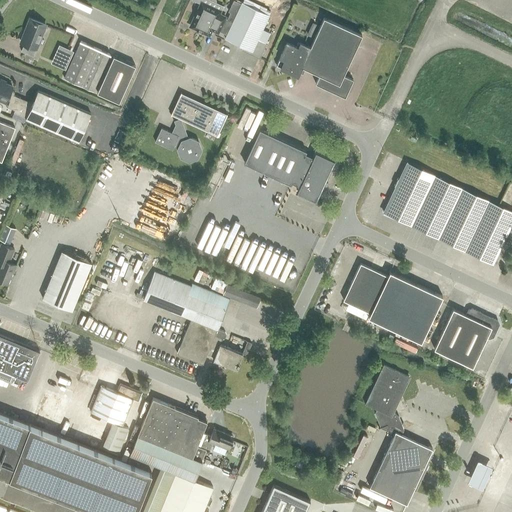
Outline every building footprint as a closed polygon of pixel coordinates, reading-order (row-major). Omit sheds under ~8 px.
[(220,31),(227,35),(242,2),(237,0),(237,2),(234,1),(229,12),(231,13),(227,20),(224,18),(219,16),(223,7),(216,4),(215,0),(192,0),(200,3),(188,27),(209,37),(212,32),(218,35),(220,31)] [(243,0),(243,3),(242,2),(227,35),(225,39),(260,55),(266,44),(257,40),(270,13),(266,10),(259,7),(258,10),(252,7),(254,4),(244,0),(243,0)] [(309,48),(301,67),(319,75),(315,84),(345,98),(353,80),(344,75),(362,35),(324,18),(320,26),(314,39),(310,48),(310,49),(309,48)] [(21,51),(33,56),(36,48),(37,48),(46,26),(29,19),(20,41),(25,43),(21,51)] [(312,22),(306,35),(314,39),(320,26),(312,22)] [(110,54),(81,41),(64,78),(93,91),(110,54)] [(301,67),(309,48),(310,49),(310,48),(298,43),(296,48),(287,43),(276,66),(290,72),(289,75),(296,78),(301,67)] [(97,92),(119,102),(135,66),(113,56),(97,92)] [(7,99),(10,101),(11,101),(13,95),(14,92),(10,91),(12,86),(0,81),(0,99),(6,102),(7,99)] [(21,98),(13,95),(11,101),(10,101),(7,107),(15,110),(11,118),(23,123),(26,119),(79,142),(91,113),(38,90),(32,103),(21,98)] [(216,136),(217,136),(227,114),(181,93),(171,115),(172,113),(180,116),(172,133),(161,128),(155,142),(172,150),(174,146),(178,148),(178,149),(181,157),(189,161),(197,158),(201,150),(198,142),(190,138),(188,139),(181,122),(183,118),(217,134),(216,136)] [(0,161),(1,162),(15,128),(0,122),(0,161)] [(260,129),(244,163),(290,184),(291,182),(299,186),(296,191),(315,200),(334,160),(315,151),(313,157),(305,153),(306,151),(260,129)] [(395,186),(383,212),(411,225),(439,238),(466,251),(493,263),(511,221),(511,211),(489,201),(462,188),(435,175),(407,163),(406,162),(405,163),(406,163),(399,178),(397,178),(394,185),(395,186)] [(0,239),(9,243),(14,232),(4,229),(0,239)] [(240,233),(229,260),(251,269),(263,244),(255,240),(248,237),(248,236),(240,233)] [(13,273),(16,266),(8,262),(9,259),(10,260),(14,250),(1,245),(0,247),(0,281),(7,284),(12,273),(13,273)] [(42,298),(71,310),(90,263),(61,251),(42,298)] [(371,313),(388,276),(361,263),(343,300),(371,313)] [(388,276),(371,313),(370,316),(369,316),(369,317),(421,342),(443,296),(390,271),(389,273),(390,273),(388,276)] [(218,329),(230,299),(192,284),(191,286),(154,272),(143,299),(191,318),(177,353),(178,353),(202,363),(202,364),(203,364),(207,354),(214,357),(220,344),(222,339),(225,338),(226,334),(225,332),(218,329)] [(223,294),(256,308),(261,298),(227,284),(223,294)] [(493,337),(499,324),(498,321),(492,318),(489,319),(482,316),(481,312),(472,308),(468,310),(466,314),(453,308),(434,349),(473,367),(487,337),(489,338),(493,337)] [(0,334),(0,368),(14,374),(13,378),(12,381),(11,381),(10,382),(16,385),(17,383),(23,385),(25,379),(27,380),(39,351),(37,350),(0,334)] [(214,357),(213,359),(236,369),(242,353),(220,344),(214,357)] [(398,421),(396,414),(393,413),(409,377),(384,365),(366,404),(365,403),(377,409),(376,410),(382,426),(378,428),(379,428),(386,425),(387,428),(386,429),(387,429),(388,430),(395,433),(370,486),(407,504),(432,448),(402,434),(404,429),(402,424),(403,423),(403,422),(398,424),(397,421),(398,421)] [(90,411),(122,425),(133,399),(138,401),(142,392),(141,393),(120,384),(117,392),(101,385),(90,411)] [(35,418),(51,425),(60,402),(44,395),(35,418)] [(207,421),(197,417),(198,416),(153,398),(137,435),(130,454),(176,472),(159,511),(202,511),(211,493),(213,488),(195,480),(202,461),(206,450),(197,446),(207,421)] [(0,493),(3,494),(47,511),(135,511),(151,472),(0,413),(0,493)] [(103,444),(119,451),(129,428),(113,422),(103,444)] [(228,449),(233,437),(213,429),(211,436),(205,434),(200,446),(210,450),(213,443),(228,449)] [(492,467),(477,461),(468,482),(483,488),(492,467)] [(273,485),(261,511),(305,511),(310,501),(273,485)]
